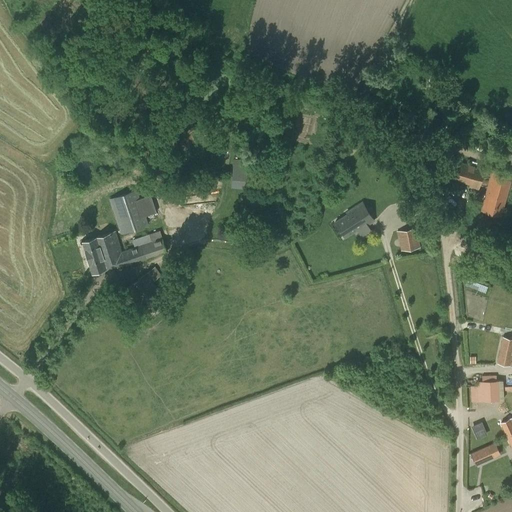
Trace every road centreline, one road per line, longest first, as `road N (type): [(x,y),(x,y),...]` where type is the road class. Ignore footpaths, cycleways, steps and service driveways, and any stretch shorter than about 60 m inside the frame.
road 1 (track): [(188,25),(397,129),(417,144),(440,210)]
road 2 (unclassified): [(458,511),(455,345),(440,210)]
road 3 (track): [(167,165),(188,25),(132,0)]
road 4 (unclassified): [(166,511),(26,380)]
road 5 (primary): [(134,511),(10,397)]
